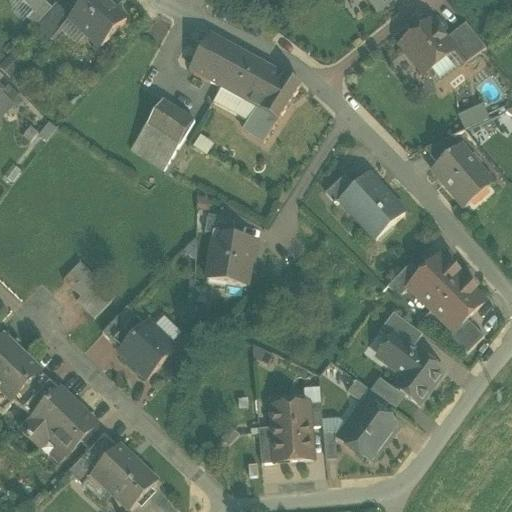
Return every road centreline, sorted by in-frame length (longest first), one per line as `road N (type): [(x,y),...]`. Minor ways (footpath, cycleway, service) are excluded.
road 1 (residential): [(228,511),(64,351),(43,315)]
road 2 (residential): [(351,117),(511,299)]
road 3 (residential): [(511,334),(391,497)]
road 4 (residential): [(152,0),(268,47),(320,89)]
road 5 (residential): [(229,511),(239,503),(391,497)]
road 6 (residential): [(351,117),(291,209),(281,234),(285,251)]
road 7 (residential): [(320,89),(428,0)]
